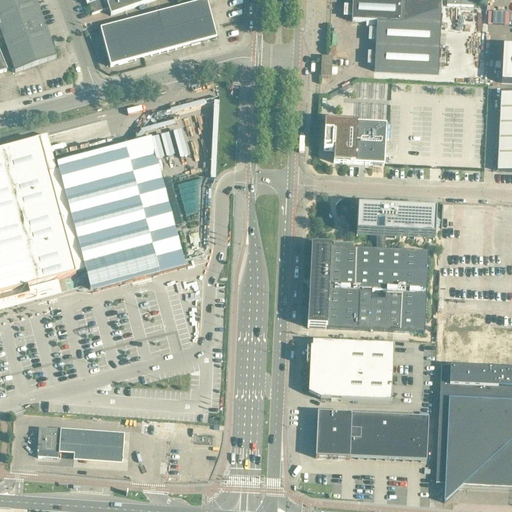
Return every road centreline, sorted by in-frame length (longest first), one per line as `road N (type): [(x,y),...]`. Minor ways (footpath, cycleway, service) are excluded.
road 1 (unclassified): [(291,185),(511,195)]
road 2 (tertiary): [(277,392),(291,185)]
road 3 (tertiary): [(252,183),(250,376)]
road 4 (unclassified): [(97,96),(257,59)]
road 5 (primary): [(144,511),(0,502)]
road 6 (tertiary): [(250,376),(244,511)]
road 7 (tertiary): [(291,185),(297,60)]
road 8 (tertiary): [(257,59),(252,183)]
road 9 (tertiary): [(271,511),(277,392)]
